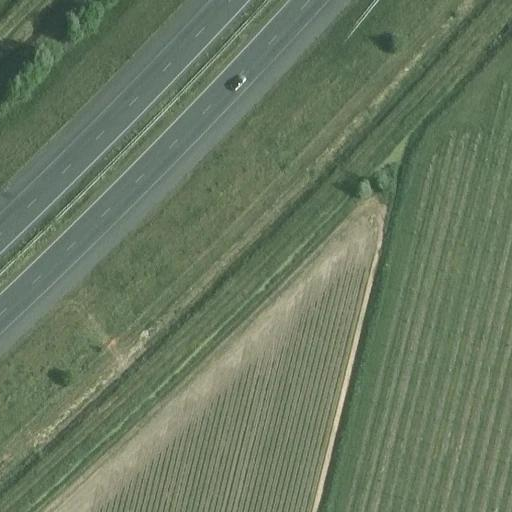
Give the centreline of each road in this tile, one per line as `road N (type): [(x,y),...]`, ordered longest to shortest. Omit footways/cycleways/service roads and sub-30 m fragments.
road 1 (motorway): [(0,318),(313,0)]
road 2 (motorway): [(234,0),(0,237)]
